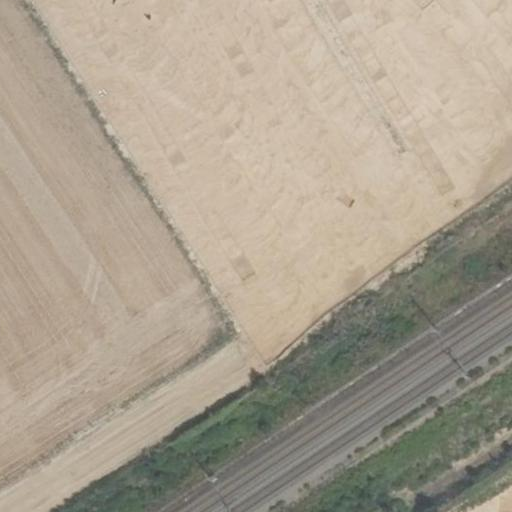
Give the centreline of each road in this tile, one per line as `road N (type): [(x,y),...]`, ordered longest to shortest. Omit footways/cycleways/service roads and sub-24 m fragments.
road 1 (track): [(64,0),(220,211),(248,323),(0,497)]
road 2 (track): [(511,403),(345,511)]
